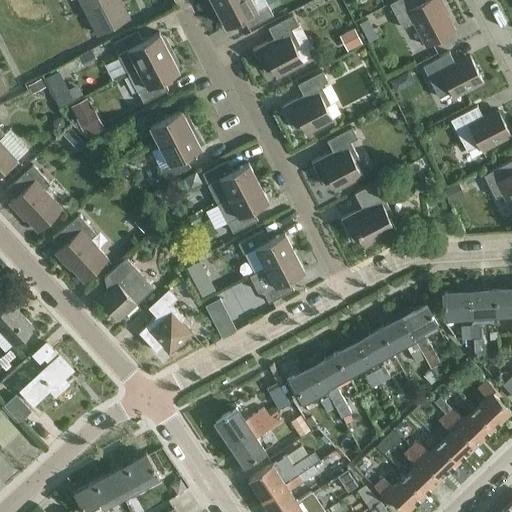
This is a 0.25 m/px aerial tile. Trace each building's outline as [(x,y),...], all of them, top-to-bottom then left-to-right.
[(104,0),(79,0),(85,10),(104,0)] [(97,34),(129,18),(119,0),(104,0),(85,10),(97,34)] [(229,0),(208,0),(213,9),(229,0)] [(272,15),(267,4),(264,0),(229,0),(213,9),(220,22),(224,24),(226,26),(242,18),(248,28),(272,15)] [(413,22),(425,46),(454,31),(442,7),(444,6),(440,0),(394,0),(389,3),(402,28),(413,22)] [(300,24),(298,25),(292,14),(267,27),(273,38),(252,48),(264,72),(272,68),(276,77),(303,62),(303,61),(315,54),(300,24)] [(368,19),(358,24),(364,35),(374,29),(368,19)] [(347,50),(361,43),(354,28),(339,36),(347,50)] [(128,72),(171,50),(164,36),(160,35),(159,32),(142,41),(137,30),(112,43),(118,54),(128,72)] [(128,72),(137,91),(143,102),(168,90),(162,79),(179,70),(177,68),(179,64),(171,50),(128,72)] [(449,52),(422,65),(439,97),(450,91),(453,97),(483,81),(471,59),(456,66),(449,52)] [(327,81),(321,70),(297,83),(302,94),(281,105),(294,128),(301,124),(305,133),(332,119),(326,106),(330,103),(320,85),(327,81)] [(398,75),(389,80),(395,92),(404,87),(398,75)] [(41,78),(27,85),(32,94),(45,86),(41,78)] [(64,84),(51,92),(58,106),(72,99),(64,84)] [(30,91),(3,104),(7,112),(34,98),(30,91)] [(476,105),(450,119),(467,151),(478,145),(481,150),(511,135),(499,112),(484,120),(476,105)] [(159,144),(193,127),(186,113),(182,112),(181,109),(164,117),(159,107),(134,120),(140,131),(150,125),(159,144)] [(94,108),(76,118),(86,138),(104,128),(94,108)] [(53,119),(53,124),(56,127),(60,128),(63,125),(64,121),(61,117),(57,117),(53,119)] [(81,138),(71,127),(62,136),(72,147),(81,138)] [(149,150),(159,168),(165,179),(190,166),(184,156),(201,147),(199,145),(200,141),(193,127),(159,144),(149,150)] [(357,138),(351,127),(326,140),(332,150),(311,161),(323,185),(330,181),(335,189),(362,175),(355,162),(359,160),(350,141),(357,138)] [(0,137),(4,134),(0,129),(0,173),(16,159),(0,141),(0,137)] [(110,130),(96,138),(102,151),(117,143),(110,130)] [(511,159),(483,175),(495,198),(502,194),(511,211),(511,159)] [(217,203),(258,181),(248,162),(232,171),(226,160),(201,173),(217,203)] [(50,183),(32,164),(6,188),(14,197),(8,202),(18,213),(19,211),(38,231),(62,209),(44,189),(50,183)] [(129,174),(124,164),(116,168),(121,178),(129,174)] [(194,171),(183,177),(189,188),(200,182),(194,171)] [(386,194),(378,179),(354,192),(361,206),(340,217),(352,241),(360,237),(364,245),(395,229),(388,216),(392,214),(383,196),(386,194)] [(217,203),(227,221),(232,232),(257,220),(252,209),(268,201),(258,181),(217,203)] [(450,203),(464,195),(458,183),(443,190),(450,203)] [(165,209),(158,214),(166,226),(174,220),(165,209)] [(144,233),(153,224),(143,213),(133,222),(144,233)] [(96,233),(78,214),(52,238),(60,247),(54,252),(64,262),(65,261),(83,281),(107,259),(89,239),(96,233)] [(265,266),(294,251),(284,232),(268,240),(262,230),(237,243),(243,254),(255,247),(265,266)] [(194,241),(177,250),(184,264),(202,255),(194,241)] [(153,287),(126,257),(118,249),(107,259),(114,267),(104,277),(112,286),(99,298),(119,319),(153,287)] [(258,290),(263,291),(268,302),(293,289),(288,279),(304,270),(294,251),(265,266),(265,267),(250,275),(258,290)] [(198,260),(185,268),(192,282),(206,275),(198,260)] [(208,276),(193,284),(199,296),(214,287),(208,276)] [(511,283),(509,283),(509,288),(494,289),(495,313),(510,312),(511,338),(511,283)] [(495,313),(494,289),(479,290),(479,285),(468,286),(470,315),(495,313)] [(444,316),(470,315),(468,286),(458,287),(458,291),(442,292),(444,316)] [(177,297),(168,288),(148,307),(156,316),(138,332),(156,351),(162,346),(169,353),(191,332),(181,321),(185,318),(171,303),(177,297)] [(220,298),(205,306),(221,336),(235,328),(220,298)] [(0,331),(13,346),(33,327),(10,302),(0,310),(0,331)] [(440,363),(424,333),(437,326),(425,303),(411,311),(409,307),(399,312),(413,339),(425,358),(429,366),(431,368),(440,363)] [(425,358),(413,339),(399,312),(390,317),(392,321),(378,329),(390,351),(405,343),(415,363),(425,358)] [(461,339),(472,339),(471,325),(460,326),(461,339)] [(471,325),(472,339),(482,338),(481,325),(471,325)] [(367,364),(390,351),(378,329),(366,336),(364,331),(353,337),(367,364)] [(347,375),(367,364),(353,337),(345,341),(348,346),(334,353),(347,375)] [(54,350),(53,350),(47,343),(33,356),(40,363),(44,359),(49,364),(20,390),(33,404),(50,388),(56,395),(68,383),(63,378),(72,370),(54,350)] [(8,363),(15,356),(9,350),(2,357),(2,356),(0,357),(0,365),(5,371),(11,366),(8,363)] [(334,382),(347,375),(334,353),(322,360),(319,356),(310,361),(324,388),(328,395),(329,395),(335,407),(341,417),(350,412),(334,382)] [(425,358),(415,363),(418,368),(424,369),(429,366),(425,358)] [(328,395),(324,388),(310,361),(300,367),(303,371),(286,380),(294,394),(297,393),(302,402),(316,394),(319,401),(320,400),(328,395)] [(374,371),(380,382),(390,377),(383,366),(374,371)] [(436,379),(431,369),(422,376),(430,384),(436,379)] [(371,387),(380,382),(374,371),(365,376),(371,387)] [(474,409),(492,428),(510,410),(496,396),(499,393),(486,379),(477,387),(486,397),(474,409)] [(276,381),(265,387),(277,408),(288,402),(276,381)] [(328,395),(320,400),(327,412),(335,407),(329,395),(328,395)] [(463,419),(452,407),(440,395),(434,401),(446,413),(475,444),(492,428),(474,409),(463,419)] [(21,405),(12,414),(20,426),(31,417),(21,405)] [(225,446),(268,417),(262,408),(244,421),(235,408),(215,421),(223,434),(219,437),(225,446)] [(19,432),(2,414),(0,411),(0,444),(2,447),(19,432)] [(255,438),(283,420),(277,411),(268,417),(225,446),(231,454),(235,451),(243,464),(263,451),(255,438)] [(457,461),(475,444),(446,413),(438,421),(449,433),(439,443),(457,461)] [(300,414),(290,420),(300,436),(310,429),(300,414)] [(310,416),(305,420),(311,428),(316,425),(310,416)] [(457,461),(439,443),(429,452),(417,440),(409,448),(438,479),(457,461)] [(420,496),(438,479),(409,448),(403,454),(415,466),(402,478),(420,496)] [(146,453),(110,473),(118,488),(124,499),(146,486),(145,484),(159,476),(146,453)] [(260,499),(313,464),(307,455),(293,464),(286,454),(271,464),(247,479),(260,499)] [(365,458),(358,466),(364,472),(372,465),(365,458)] [(289,490),(316,472),(315,470),(320,467),(316,462),(313,464),(260,499),(268,511),(280,511),(296,502),(289,490)] [(347,491),(356,485),(346,469),(337,475),(347,491)] [(110,473),(73,493),(83,511),(89,511),(99,507),(102,511),(124,499),(118,488),(110,473)] [(316,477),(304,485),(317,503),(329,495),(316,477)] [(420,496),(402,478),(392,488),(382,478),(373,486),(387,500),(390,497),(404,511),(420,496)] [(360,511),(372,503),(366,493),(353,502),(360,511)] [(511,511),(511,499),(498,511),(511,511)] [(371,511),(386,511),(379,501),(369,508),(371,511)] [(322,511),(323,511),(318,504),(306,511),(303,511),(296,502),(280,511),(322,511)]
